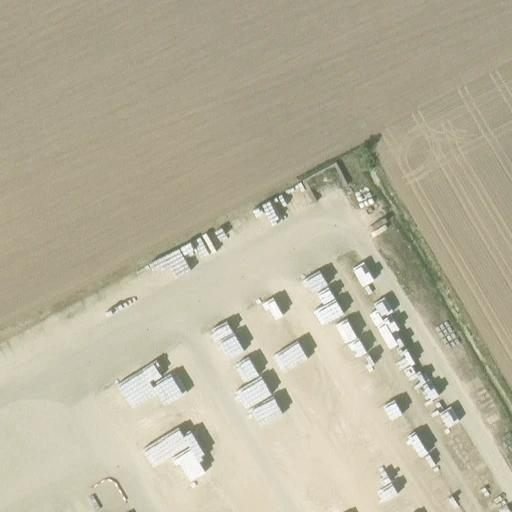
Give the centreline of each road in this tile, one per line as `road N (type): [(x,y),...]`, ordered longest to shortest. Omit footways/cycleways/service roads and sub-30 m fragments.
road 1 (unknown): [(317,237),(481,511)]
road 2 (unknown): [(179,309),(295,511)]
road 3 (unknown): [(0,506),(120,431)]
